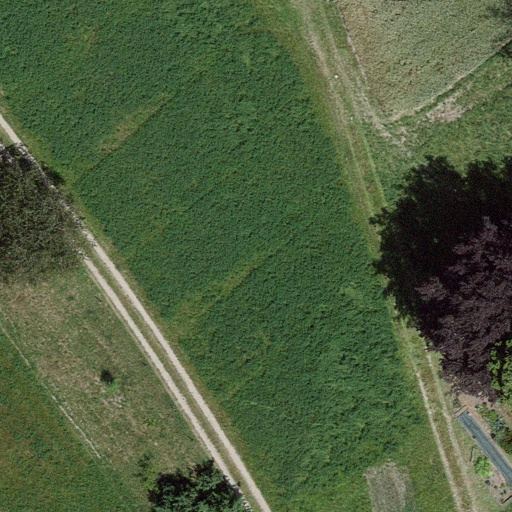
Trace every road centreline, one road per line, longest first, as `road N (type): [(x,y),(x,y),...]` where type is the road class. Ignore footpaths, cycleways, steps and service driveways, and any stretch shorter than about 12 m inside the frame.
road 1 (track): [(0,128),(139,321),(258,511)]
road 2 (track): [(471,511),(340,101)]
